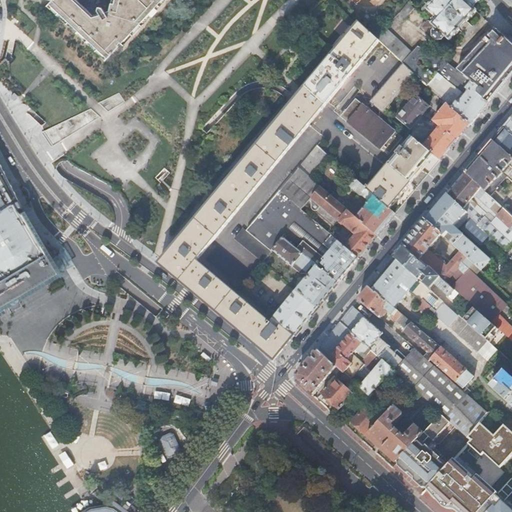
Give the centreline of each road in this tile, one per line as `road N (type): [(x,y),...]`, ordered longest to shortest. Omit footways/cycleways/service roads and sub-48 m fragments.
road 1 (secondary): [(274,380),(263,359),(71,206),(0,105)]
road 2 (residential): [(274,380),(511,102)]
road 3 (secondary): [(0,127),(53,204),(234,356)]
road 4 (secondary): [(314,416),(419,511)]
